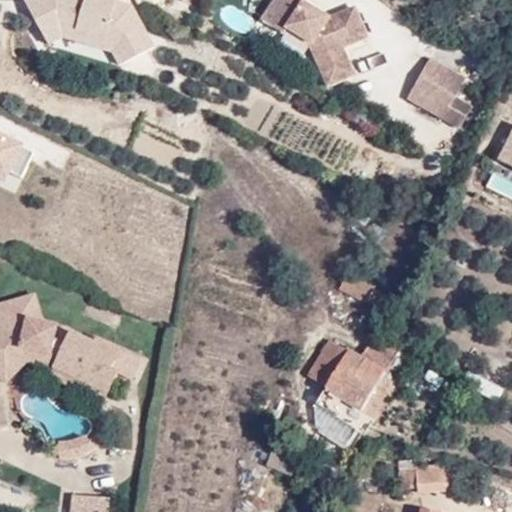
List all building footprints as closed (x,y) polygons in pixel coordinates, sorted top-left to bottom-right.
[(119,0),(26,0),(51,45),(65,39),(114,53),(122,69),(159,51),(134,4),(119,0)] [(273,0),(264,16),(262,21),(284,35),(287,30),(311,45),(329,88),(357,76),(345,48),(370,38),(356,6),(330,17),(301,0),(273,0)] [(470,105),(423,78),(421,78),(408,101),(458,127),(470,105)] [(511,130),(497,161),(511,168),(511,130)] [(0,178),(8,183),(26,143),(0,131),(0,178)] [(374,284),(353,272),(348,270),(337,289),(364,304),(374,284)] [(37,293),(0,303),(0,378),(7,385),(28,363),(53,370),(50,378),(106,402),(119,371),(112,369),(122,348),(95,337),(94,341),(44,322),(37,293)] [(399,349),(376,335),(363,357),(350,349),(349,351),(329,339),(308,376),(328,387),(326,391),(375,419),(399,378),(385,370),(399,349)] [(469,372),(462,386),(495,401),(502,388),(469,372)] [(262,418),(286,430),(298,409),(278,395),(262,418)] [(443,463),(420,466),(416,466),(417,473),(399,474),(400,489),(418,487),(419,494),(446,491),(443,463)] [(68,511),(111,511),(111,496),(69,496),(68,511)]
